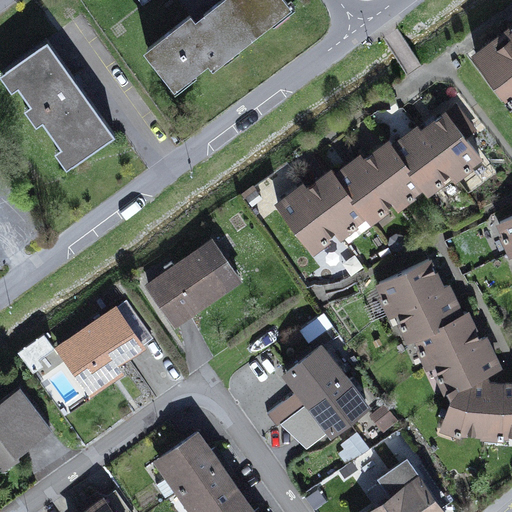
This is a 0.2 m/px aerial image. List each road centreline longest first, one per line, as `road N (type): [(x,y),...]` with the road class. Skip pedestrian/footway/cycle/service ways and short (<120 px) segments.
road 1 (residential): [(0,294),(359,27)]
road 2 (residential): [(19,511),(194,393),(227,409),(300,511)]
